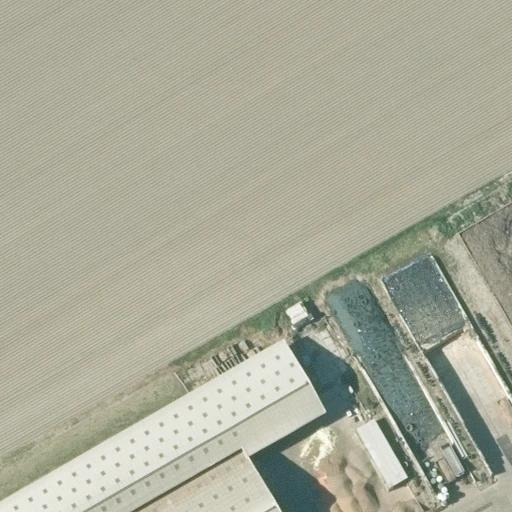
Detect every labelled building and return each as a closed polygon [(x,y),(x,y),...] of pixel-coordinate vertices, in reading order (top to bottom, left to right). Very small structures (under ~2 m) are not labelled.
[(147,511),(245,457),(323,412),(287,349),(31,495),(1,511),(147,511)] [(206,378),(226,366),(216,349),(196,361),(206,378)] [(385,366),(423,450),(443,441),(451,457),(457,454),(459,459),(468,455),(425,362),(402,373),(396,361),(385,366)] [(345,438),(387,511),(431,511),(378,419),(345,438)] [(276,511),(245,457),(147,511),(276,511)]
